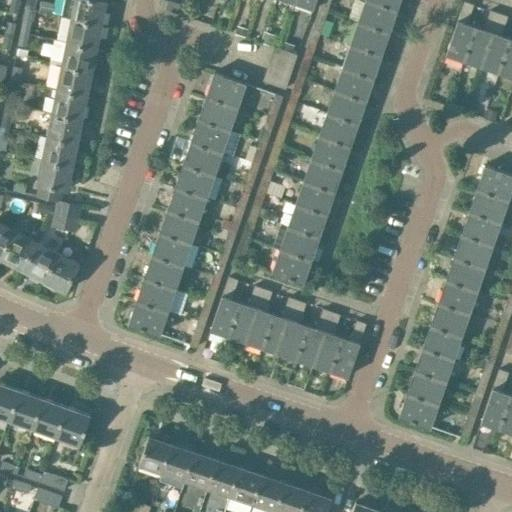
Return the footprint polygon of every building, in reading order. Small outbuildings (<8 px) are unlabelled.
[(33,10),(35,0),(26,0),(25,8),(33,10)] [(101,24),(106,0),(74,0),(71,17),(101,24)] [(313,8),(315,0),(295,0),(295,2),(313,8)] [(327,11),(331,0),(322,0),(320,8),(327,11)] [(388,33),(396,11),(365,0),(364,0),(357,22),(388,33)] [(365,0),(396,11),(399,0),(365,0)] [(464,60),(475,26),(464,21),(465,16),(469,17),(473,4),(464,1),(458,20),(446,54),(464,60)] [(32,17),(33,10),(25,8),(23,16),(32,17)] [(481,66),(499,13),(490,10),(486,23),(489,24),(487,30),(475,26),(464,60),(481,66)] [(320,33),(326,14),(319,12),(312,31),(320,33)] [(498,71),(509,37),(497,33),(499,27),(503,29),(507,16),(499,13),(481,66),(498,71)] [(13,36),(16,18),(9,17),(5,34),(13,36)] [(96,48),(101,24),(71,17),(66,41),(96,48)] [(28,34),(31,21),(22,19),(20,32),(28,34)] [(381,54),(388,33),(357,22),(349,43),(381,54)] [(26,46),(28,34),(20,32),(17,44),(26,46)] [(11,43),(13,36),(5,34),(4,42),(11,43)] [(312,56),(318,37),(311,35),(304,54),(312,56)] [(511,76),(511,38),(509,37),(498,71),(511,76)] [(92,71),(96,48),(66,41),(61,65),(92,71)] [(374,76),(381,54),(349,43),(342,65),(374,76)] [(293,66),(297,54),(274,46),(270,59),(293,66)] [(304,79),(311,60),(303,57),(297,76),(304,79)] [(293,66),(270,59),(266,69),(289,77),(293,66)] [(87,95),(92,71),(61,65),(57,88),(87,95)] [(365,101),(374,76),(342,65),(333,90),(365,101)] [(19,80),(22,68),(13,66),(10,78),(19,80)] [(285,88),(289,77),(266,69),(263,80),(285,88)] [(237,109),(246,83),(214,72),(205,98),(237,109)] [(15,101),(19,80),(10,78),(6,99),(15,101)] [(296,102),(303,83),(295,80),(289,99),(296,102)] [(82,118),(87,95),(57,88),(52,112),(82,118)] [(358,122),(365,101),(333,90),(326,111),(358,122)] [(275,119),(283,96),(275,93),(267,116),(275,119)] [(229,133),(237,109),(205,98),(197,122),(229,133)] [(289,124),(295,105),(287,103),(281,122),(289,124)] [(9,127),(13,107),(5,105),(1,125),(9,127)] [(349,146),(358,122),(326,111),(318,135),(349,146)] [(77,141),(82,118),(52,112),(47,134),(77,141)] [(267,141),(274,123),(266,120),(260,139),(267,141)] [(222,153),(229,133),(197,122),(190,142),(222,153)] [(0,138),(7,140),(9,127),(1,125),(0,127),(0,138)] [(281,147),(287,128),(280,125),(273,144),(281,147)] [(73,164),(77,141),(47,134),(42,158),(73,164)] [(341,170),(349,146),(318,135),(309,159),(341,170)] [(214,177),(222,153),(190,142),(182,166),(214,177)] [(259,164),(266,145),(258,143),(252,162),(259,164)] [(273,170),(280,151),(272,148),(266,167),(273,170)] [(67,189),(73,164),(42,158),(37,183),(39,184),(36,196),(57,200),(52,225),(76,230),(81,205),(60,200),(62,188),(67,189)] [(334,190),(341,170),(309,159),(302,179),(334,190)] [(509,198),(511,188),(511,173),(485,164),(477,187),(509,198)] [(252,187),(258,168),(250,165),(244,184),(252,187)] [(206,200),(214,177),(182,166),(174,189),(206,200)] [(265,192),(272,173),(264,171),(258,190),(265,192)] [(326,214),(334,190),(302,179),(294,203),(326,214)] [(501,221),(509,198),(477,187),(469,210),(501,221)] [(244,210),(250,191),(243,188),(236,207),(244,210)] [(198,223),(206,200),(174,189),(166,212),(198,223)] [(258,215),(264,196),(256,194),(250,212),(258,215)] [(50,213),(52,205),(40,202),(38,210),(50,213)] [(318,236),(326,214),(294,203),(287,225),(318,236)] [(493,243),(501,221),(469,210),(461,232),(493,243)] [(236,232),(242,213),(235,211),(228,230),(236,232)] [(190,246),(198,223),(166,212),(158,235),(190,246)] [(249,240),(256,219),(249,216),(242,237),(249,240)] [(0,255),(13,230),(0,222),(0,255)] [(311,258),(318,236),(287,225),(279,247),(311,258)] [(0,257),(21,268),(35,241),(13,230),(0,255),(0,257)] [(485,266),(493,243),(461,232),(453,255),(485,266)] [(228,255),(235,236),(227,233),(221,252),(228,255)] [(183,267),(190,246),(158,235),(151,256),(183,267)] [(247,246),(249,240),(242,237),(234,258),(242,261),(247,246)] [(42,279),(57,252),(35,241),(21,268),(42,279)] [(250,263),(254,249),(247,246),(242,261),(250,263)] [(302,282),(311,258),(279,247),(271,271),(302,282)] [(65,291),(79,263),(57,252),(42,279),(65,291)] [(478,289),(485,266),(453,255),(446,278),(478,289)] [(174,292),(183,267),(151,256),(142,281),(174,292)] [(221,278),(227,259),(219,256),(213,275),(221,278)] [(228,335),(240,301),(228,297),(230,291),(233,292),(238,279),(229,276),(224,289),(210,329),(228,335)] [(470,312),(478,289),(446,278),(438,301),(470,312)] [(213,300),(219,281),(212,279),(205,298),(213,300)] [(167,312),(174,292),(142,281),(136,301),(167,312)] [(245,341),(263,288),(255,285),(250,298),(254,299),(252,305),(240,301),(228,335),(245,341)] [(262,347),(274,312),(262,308),(264,303),(267,304),(272,291),(263,288),(245,341),(262,347)] [(279,352),(297,299),(289,297),(284,309),(288,311),(286,316),(274,312),(262,347),(279,352)] [(296,358),(308,324),(296,320),(298,314),(301,315),(306,302),(297,299),(279,352),(296,358)] [(160,334),(167,312),(136,301),(128,323),(160,334)] [(462,335),(470,312),(438,301),(430,324),(462,335)] [(204,325),(211,304),(204,302),(197,323),(204,325)] [(506,325),(511,308),(511,305),(505,303),(499,322),(506,325)] [(313,364),(331,311),(323,308),(318,321),(322,322),(320,328),(308,324),(296,358),(313,364)] [(330,370),(342,336),(330,332),(332,326),(335,327),(340,314),(331,311),(313,364),(330,370)] [(348,376),(360,342),(359,342),(366,323),(357,320),(352,333),(356,334),(354,340),(342,336),(330,370),(348,376)] [(197,346),(204,325),(197,323),(189,344),(197,346)] [(454,357),(462,335),(430,324),(422,346),(454,357)] [(499,348),(505,329),(498,326),(491,345),(499,348)] [(446,381),(454,357),(422,346),(414,370),(446,381)] [(491,370),(497,351),(490,349),(483,368),(491,370)] [(498,428),(510,393),(498,389),(500,384),(504,385),(508,372),(499,369),(495,381),(494,381),(481,421),(498,428)] [(438,404),(446,381),(414,370),(406,393),(438,404)] [(483,393),(490,374),(482,372),(476,390),(483,393)] [(0,415),(9,419),(19,389),(0,382),(0,415)] [(32,427),(43,397),(19,389),(9,419),(32,427)] [(430,426),(438,404),(406,393),(398,416),(430,426)] [(511,432),(511,393),(510,393),(498,428),(511,432)] [(475,416),(482,397),(474,394),(468,413),(475,416)] [(55,435),(66,405),(43,397),(32,427),(55,435)] [(80,444),(91,414),(66,405),(55,435),(80,444)] [(467,439),(474,420),(466,417),(460,436),(467,439)] [(161,472),(171,442),(149,434),(139,464),(161,472)] [(183,479),(193,450),(171,442),(161,472),(183,479)] [(206,487),(216,458),(193,450),(183,479),(206,487)] [(228,495),(238,465),(216,458),(206,487),(228,495)] [(0,467),(16,473),(18,465),(1,459),(0,463),(0,467)] [(251,502),(261,473),(238,465),(228,495),(251,502)] [(26,468),(23,476),(63,489),(67,477),(43,469),(41,473),(26,468)] [(274,510),(284,481),(261,473),(251,502),(274,510)] [(27,492),(30,484),(13,478),(11,486),(27,492)] [(278,511),(297,511),(306,489),(284,481),(274,510),(278,511)] [(61,495),(37,486),(33,497),(57,506),(61,495)] [(325,511),(331,497),(306,489),(297,511),(325,511)] [(128,511),(146,511),(149,506),(127,498),(123,510),(128,511)] [(375,511),(377,509),(354,501),(350,511),(375,511)]
